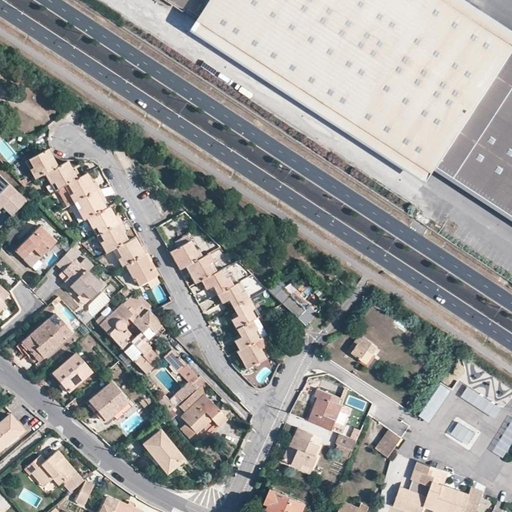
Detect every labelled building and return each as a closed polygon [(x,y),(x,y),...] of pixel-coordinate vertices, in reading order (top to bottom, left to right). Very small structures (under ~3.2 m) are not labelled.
[(181,0),(179,3),(187,8),(199,16),(195,23),(200,26),(203,22),(213,28),(210,33),(238,50),(241,46),(251,53),(248,57),(257,62),(260,58),(270,65),(268,69),(276,74),(279,70),(279,71),(289,77),(286,81),(295,87),(298,82),(308,89),(305,93),(316,100),(333,111),(336,107),(346,113),(343,118),(434,174),(438,168),(455,179),(511,215),(511,38),(454,0),(181,0)] [(43,151),(42,148),(16,162),(27,183),(43,174),(56,167),(46,150),(43,151)] [(78,177),(74,170),(71,171),(66,162),(56,167),(43,174),(53,191),(63,186),(78,177)] [(0,203),(2,205),(16,190),(0,174),(0,203)] [(63,186),(72,203),(97,189),(93,182),(90,183),(85,174),(78,177),(63,186)] [(384,189),(397,193),(400,187),(387,182),(384,189)] [(102,197),(97,189),(72,203),(82,220),(85,219),(103,208),(98,198),(102,197)] [(107,206),(103,208),(85,219),(95,236),(120,222),(116,214),(112,216),(107,206)] [(124,229),(120,222),(95,236),(105,253),(111,250),(126,241),(120,231),(124,229)] [(29,266),(39,257),(53,242),(38,227),(14,251),(22,259),(29,266)] [(133,237),(126,241),(111,250),(121,267),(124,265),(146,253),(141,245),(138,247),(133,237)] [(69,248),(74,243),(69,238),(64,243),(69,248)] [(192,247),(189,241),(169,251),(179,269),(185,266),(201,257),(195,246),(192,247)] [(69,248),(64,243),(59,249),(64,254),(69,248)] [(77,256),(69,248),(64,254),(54,264),(61,271),(73,260),(77,256)] [(145,282),(154,277),(146,263),(150,261),(146,253),(124,265),(132,280),(134,280),(138,286),(145,282)] [(206,254),(201,257),(185,266),(194,283),(201,280),(216,271),(206,254)] [(89,298),(101,287),(73,260),(61,271),(68,278),(64,282),(78,295),(82,290),(89,298)] [(158,275),(150,261),(146,263),(154,277),(158,275)] [(206,289),(211,286),(216,295),(231,286),(222,268),(216,271),(201,280),(206,289)] [(61,271),(58,275),(64,282),(68,278),(61,271)] [(158,283),(154,277),(145,282),(149,288),(158,283)] [(220,303),(227,300),(232,309),(248,300),(238,282),(231,286),(216,295),(220,303)] [(142,355),(149,347),(144,341),(161,325),(148,313),(123,287),(118,291),(126,300),(105,319),(101,315),(95,321),(145,374),(153,366),(142,355)] [(310,303),(295,289),(289,296),(303,310),(310,303)] [(85,302),(89,298),(82,290),(78,295),(85,302)] [(289,296),(281,303),(296,318),(303,310),(289,296)] [(257,317),(248,300),(232,309),(236,316),(230,319),(235,329),(251,320),(257,317)] [(59,320),(53,314),(47,320),(51,326),(59,320)] [(51,326),(47,320),(18,344),(24,352),(18,357),(21,360),(26,355),(34,364),(70,334),(59,320),(51,326)] [(238,350),(260,338),(251,320),(235,329),(239,337),(233,341),(238,350)] [(301,328),(298,325),(291,331),(294,334),(301,328)] [(238,350),(235,351),(245,369),(264,359),(259,350),(272,343),(267,334),(260,338),(238,350)] [(361,338),(357,344),(369,352),(373,346),(361,338)] [(352,341),(347,350),(366,363),(371,355),(369,352),(357,344),(352,341)] [(177,373),(185,365),(170,350),(163,357),(177,373)] [(90,372),(74,354),(51,374),(66,392),(90,372)] [(144,383),(149,388),(154,383),(149,379),(144,383)] [(115,420),(130,407),(109,383),(88,401),(105,421),(111,415),(115,420)] [(440,384),(419,416),(429,423),(451,391),(440,384)] [(178,406),(184,413),(180,417),(194,432),(209,418),(217,427),(226,418),(224,416),(228,412),(225,408),(219,410),(204,395),(201,385),(178,406)] [(316,397),(306,421),(332,431),(332,429),(341,405),(330,401),(331,395),(315,389),(313,396),(316,397)] [(21,405),(13,398),(1,408),(7,416),(8,417),(21,405)] [(146,407),(151,413),(161,406),(155,400),(146,407)] [(338,431),(347,407),(341,405),(332,429),(338,431)] [(0,450),(17,436),(11,429),(15,425),(8,417),(7,416),(0,422),(0,450)] [(449,437),(469,449),(478,434),(458,422),(449,437)] [(15,425),(11,429),(17,436),(22,432),(15,425)] [(281,460),(300,468),(302,464),(311,468),(315,457),(313,456),(317,446),(308,442),(311,434),(297,428),(288,450),(286,449),(281,460)] [(389,428),(384,434),(393,441),(398,434),(389,428)] [(171,469),(183,460),(160,430),(142,444),(158,464),(164,459),(171,469)] [(356,440),(340,434),(336,444),(337,445),(352,450),(356,440)] [(376,446),(385,453),(393,441),(384,434),(376,446)] [(393,441),(396,443),(401,437),(398,434),(393,441)] [(385,453),(387,454),(396,443),(393,441),(385,453)] [(352,450),(337,445),(335,452),(349,457),(352,450)] [(33,471),(45,486),(50,480),(56,487),(60,484),(68,494),(82,482),(56,452),(44,462),(39,456),(23,470),(28,475),(29,474),(33,471)] [(164,459),(158,464),(165,474),(171,469),(164,459)] [(407,511),(420,511),(422,507),(431,510),(430,511),(475,511),(482,493),(470,489),(468,494),(443,485),(444,480),(425,474),(428,465),(416,461),(410,479),(412,480),(408,490),(398,486),(392,506),(407,511)] [(309,473),(311,468),(302,464),(300,468),(299,469),(309,473)] [(428,465),(425,474),(444,480),(447,472),(428,465)] [(33,471),(29,474),(41,488),(45,486),(33,471)] [(74,502),(82,507),(92,486),(84,482),(74,502)] [(301,511),(305,504),(269,490),(263,504),(267,506),(264,511),(301,511)] [(132,504),(127,502),(125,505),(106,497),(99,511),(139,511),(130,508),(132,504)] [(363,511),(366,506),(358,503),(356,507),(340,501),(335,511),(363,511)]
